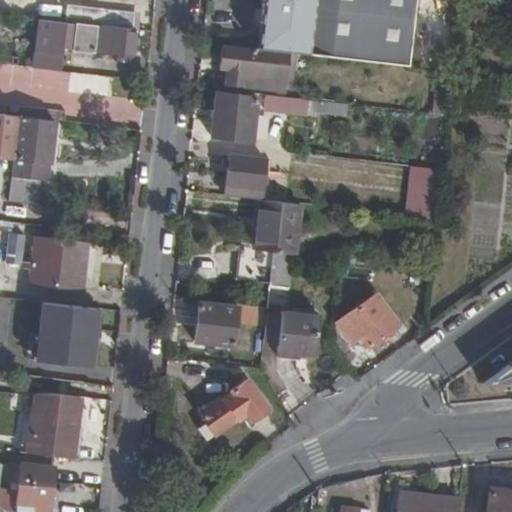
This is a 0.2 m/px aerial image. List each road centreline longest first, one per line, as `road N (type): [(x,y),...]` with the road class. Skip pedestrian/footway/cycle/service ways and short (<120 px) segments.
road 1 (residential): [(182,0),(117,511)]
road 2 (unknown): [(0,87),(388,169)]
road 3 (tertiary): [(511,302),(381,408),(375,437)]
road 4 (tertiary): [(375,437),(304,455),(242,511)]
road 5 (tertiary): [(511,425),(375,437)]
